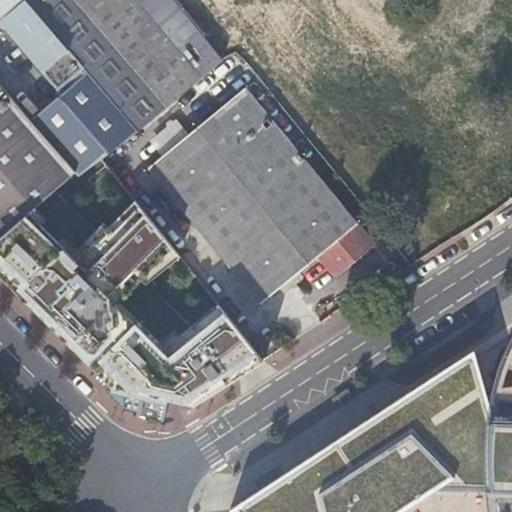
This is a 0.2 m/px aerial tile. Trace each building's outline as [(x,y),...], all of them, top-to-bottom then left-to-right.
[(25,0),(24,0),(0,0),(0,23),(59,92),(84,70),(53,33),(25,0)] [(88,74),(136,131),(162,111),(165,108),(146,85),(74,0),(24,0),(25,0),(53,33),(84,70),(88,74)] [(74,0),(146,85),(203,36),(172,0),(74,0)] [(99,159),(104,155),(136,131),(88,74),(46,109),(31,122),(77,177),(99,159)] [(77,177),(0,88),(0,237),(2,236),(4,234),(37,207),(49,196),(77,177)] [(242,91),(184,139),(147,169),(258,305),(295,276),(317,258),(334,278),(371,247),(242,91)] [(31,226),(0,251),(0,275),(123,397),(133,403),(141,408),(149,411),(158,413),(166,413),(176,412),(186,410),(196,404),(258,361),(228,328),(171,368),(115,307),(170,253),(146,226),(89,280),(31,226)] [(511,511),(511,353),(509,360),(500,380),(492,400),(478,354),(226,510),(229,511),(511,511)]
